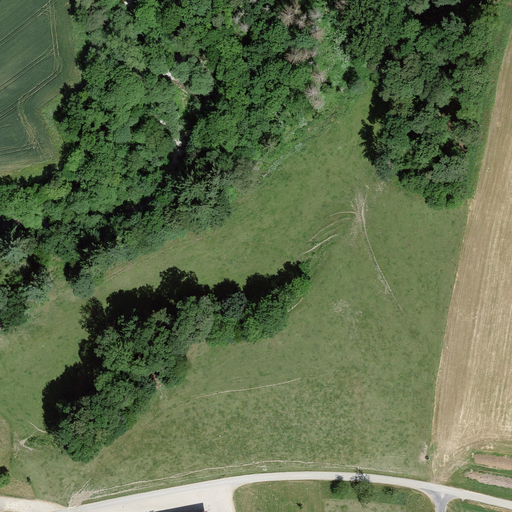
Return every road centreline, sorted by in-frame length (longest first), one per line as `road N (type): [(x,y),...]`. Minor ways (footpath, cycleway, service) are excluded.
road 1 (track): [(511,506),(387,480),(242,479)]
road 2 (residential): [(242,479),(80,511)]
